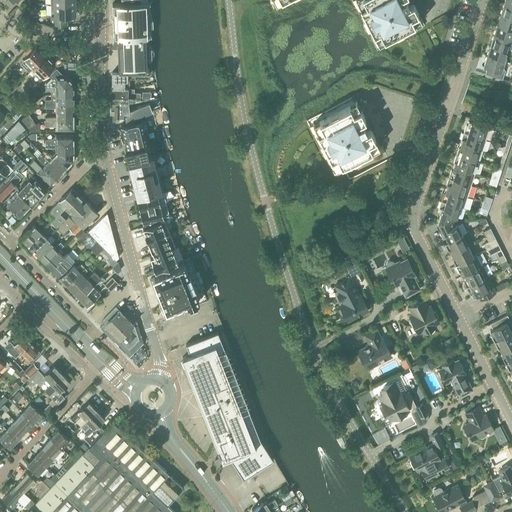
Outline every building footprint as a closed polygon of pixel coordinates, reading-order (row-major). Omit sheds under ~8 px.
[(269,0),(274,8),(290,0),(269,0)] [(352,0),(377,49),(424,24),(413,2),(416,1),(415,0),(352,0)] [(152,72),(150,35),(149,2),(112,3),(112,17),(112,23),(113,23),(114,47),(117,47),(118,72),(121,72),(143,72),(152,72)] [(74,3),(50,3),(51,23),(66,22),(66,15),(75,15),(74,3)] [(511,5),(504,3),(500,13),(511,17),(511,5)] [(511,17),(500,13),(497,24),(511,28),(511,17)] [(511,28),(497,24),(494,34),(511,40),(511,28)] [(511,40),(494,34),(490,44),(507,50),(511,40)] [(507,50),(490,44),(487,54),(504,60),(507,50)] [(20,62),(29,71),(33,68),(45,55),(41,51),(41,49),(38,46),(37,46),(36,46),(20,62)] [(504,60),(487,54),(483,65),(487,67),(485,73),(502,79),(504,72),(501,71),(504,60)] [(45,55),(33,68),(42,77),(55,64),(53,63),(53,61),(51,59),(50,59),(45,55)] [(45,86),(74,85),(73,83),(72,81),(72,80),(70,78),(68,77),(66,76),(60,76),(60,72),(56,67),(49,75),(53,79),(54,78),(56,78),(56,81),(45,81),(45,86)] [(129,78),(134,78),(143,78),(143,72),(121,72),(118,72),(112,72),(112,80),(111,88),(129,88),(129,78)] [(74,85),(45,86),(45,90),(51,90),(51,94),(67,94),(74,94),(74,85)] [(74,103),(74,94),(67,94),(51,94),(51,99),(45,99),(45,103),(45,102),(74,103)] [(386,159),(382,152),(370,128),(373,126),(370,122),(368,116),(365,117),(354,95),(306,119),(334,174),(344,169),(349,178),(386,159)] [(124,103),(111,103),(110,121),(115,121),(123,116),(125,122),(151,109),(148,101),(134,107),(135,109),(129,111),(128,103),(124,103)] [(56,111),(74,111),(74,103),(45,102),(45,103),(45,107),(56,107),(56,111)] [(74,111),(56,111),(56,116),(45,116),(45,120),(74,120),(74,111)] [(21,118),(24,122),(32,117),(29,113),(21,118)] [(32,117),(24,122),(27,126),(36,123),(36,122),(32,117)] [(8,118),(2,125),(6,129),(13,122),(8,118)] [(145,118),(121,124),(124,136),(147,130),(145,118)] [(5,133),(2,136),(7,141),(11,137),(16,134),(20,131),(25,128),(24,127),(17,119),(14,123),(7,130),(5,133)] [(74,128),(74,120),(45,120),(45,125),(56,125),(56,128),(74,128)] [(466,123),(463,131),(486,139),(490,127),(469,120),(467,124),(466,123)] [(147,130),(124,136),(127,148),(148,143),(150,143),(147,130)] [(482,138),(463,131),(461,139),(462,139),(461,143),(479,149),(482,150),(486,139),(482,138)] [(56,143),(73,143),(74,134),(56,134),(56,139),(45,138),(45,143),(56,143)] [(18,143),(13,148),(18,153),(23,147),(18,143)] [(73,143),(56,143),(45,143),(45,147),(56,147),(56,151),(73,151),(73,143)] [(127,148),(125,148),(128,161),(130,160),(151,155),(151,154),(148,143),(127,148)] [(456,154),(475,160),(479,149),(461,143),(460,146),(458,146),(456,154)] [(41,152),(61,172),(67,165),(54,153),(53,155),(43,149),(41,152)] [(73,151),(56,151),(54,153),(67,165),(73,159),(73,151)] [(42,166),(55,178),(61,172),(41,152),(37,156),(45,163),(42,166)] [(151,155),(130,160),(133,172),(157,166),(154,154),(151,154),(151,155)] [(456,154),(453,162),(455,162),(454,166),(471,171),(475,172),(479,161),(475,160),(456,154)] [(23,161),(21,158),(12,167),(13,168),(12,169),(14,171),(23,161)] [(55,178),(42,166),(41,167),(33,159),(29,164),(50,183),(55,178)] [(27,165),(23,161),(14,171),(16,173),(18,171),(20,173),(27,165)] [(6,162),(0,168),(0,180),(12,169),(13,168),(12,167),(6,162)] [(157,166),(133,172),(135,184),(160,178),(157,166)] [(451,169),(448,177),(471,184),(475,172),(471,171),(454,166),(452,169),(451,169)] [(14,184),(20,178),(22,175),(20,173),(18,171),(16,173),(0,189),(0,196),(3,200),(17,187),(14,184)] [(25,182),(39,195),(46,188),(32,174),(25,182)] [(448,177),(446,184),(447,185),(446,188),(464,195),(467,196),(471,184),(448,177)] [(160,178),(135,184),(138,195),(138,196),(163,190),(160,178)] [(39,195),(25,182),(17,191),(19,193),(7,205),(19,216),(39,195)] [(71,214),(85,201),(72,187),(58,201),(71,213),(71,214)] [(464,195),(446,188),(445,192),(443,192),(441,199),(460,206),(464,207),(467,196),(464,195)] [(166,202),(163,190),(138,196),(138,195),(136,196),(139,209),(166,202)] [(460,206),(441,199),(438,207),(440,208),(439,212),(440,212),(437,222),(455,220),(460,206)] [(86,200),(85,201),(71,214),(83,226),(97,212),(86,200)] [(54,218),(59,213),(64,209),(57,202),(47,212),(54,218)] [(166,202),(139,209),(142,221),(144,220),(146,225),(161,219),(160,216),(168,214),(166,202)] [(57,227),(65,219),(59,213),(54,218),(51,221),(57,227)] [(87,231),(111,255),(117,250),(109,220),(103,215),(87,231)] [(65,219),(57,227),(63,233),(74,222),(68,216),(65,219)] [(165,218),(143,227),(148,241),(170,231),(165,218)] [(444,243),(462,234),(455,220),(437,222),(442,231),(440,232),(442,235),(441,236),(444,243)] [(77,222),(70,229),(75,234),(82,227),(77,222)] [(28,244),(41,231),(34,225),(21,237),(28,244)] [(486,236),(493,232),(490,227),(483,231),(486,236)] [(88,234),(83,228),(75,235),(81,241),(88,234)] [(34,250),(47,237),(41,231),(28,244),(34,250)] [(170,231),(148,241),(151,250),(152,250),(154,254),(171,247),(175,246),(170,231)] [(486,249),(498,243),(493,232),(486,236),(488,241),(483,243),(486,249)] [(89,234),(85,238),(92,245),(96,241),(89,234)] [(462,234),(444,243),(448,251),(449,250),(451,253),(467,245),(462,234)] [(47,237),(34,250),(40,256),(52,244),(53,243),(47,237)] [(52,244),(40,256),(45,262),(60,248),(64,245),(60,241),(55,247),(52,244)] [(92,245),(90,247),(96,255),(99,252),(103,248),(96,241),(92,245)] [(498,243),(486,249),(489,255),(494,253),(496,257),(503,254),(498,243)] [(455,265),(473,255),(467,245),(451,253),(453,257),(451,257),(455,265)] [(154,254),(150,255),(152,261),(151,261),(155,270),(177,261),(171,247),(154,254)] [(51,268),(65,255),(62,252),(63,251),(60,248),(45,262),(51,268)] [(103,248),(99,252),(104,256),(101,259),(103,261),(106,259),(110,254),(103,248)] [(65,255),(51,268),(57,274),(74,258),(68,252),(65,255)] [(110,254),(106,259),(112,265),(116,261),(111,255),(110,254)] [(473,255),(455,265),(459,272),(460,271),(462,275),(479,267),(482,265),(476,254),(473,255)] [(503,254),(496,257),(499,262),(502,268),(509,265),(506,259),(503,254)] [(73,263),(59,276),(66,283),(84,266),(90,260),(87,257),(81,263),(77,267),(73,263)] [(386,266),(385,267),(390,277),(392,276),(396,284),(399,283),(405,296),(419,289),(413,276),(415,275),(406,258),(399,261),(399,260),(394,262),(393,261),(392,260),(391,260),(390,260),(389,260),(388,261),(387,261),(387,262),(386,262),(386,263),(386,264),(386,265),(386,266)] [(346,265),(351,274),(361,269),(356,260),(346,265)] [(479,267),(462,275),(464,278),(462,279),(466,286),(484,277),(484,278),(489,275),(483,264),(482,265),(479,267)] [(73,290),(86,277),(83,273),(87,269),(84,266),(66,283),(73,290)] [(86,277),(73,290),(80,297),(101,277),(98,274),(94,270),(86,277)] [(183,274),(154,284),(161,306),(190,296),(191,298),(199,297),(189,270),(183,272),(183,274)] [(101,277),(80,297),(87,304),(100,291),(97,288),(101,284),(100,284),(106,279),(102,275),(101,277)] [(104,284),(110,290),(118,283),(112,276),(104,284)] [(484,277),(466,286),(470,293),(471,293),(473,296),(478,294),(480,299),(496,292),(493,286),(489,288),(484,278),(484,277)] [(355,316),(368,309),(361,295),(359,296),(350,278),(339,283),(342,290),(337,293),(340,299),(342,298),(345,303),(340,305),(347,320),(349,318),(350,320),(356,317),(355,316)] [(433,330),(434,328),(434,327),(436,326),(434,324),(439,322),(436,316),(437,316),(437,313),(436,311),(434,309),(433,310),(430,305),(428,306),(424,299),(409,306),(412,314),(409,315),(418,332),(422,330),(423,332),(425,331),(426,333),(427,333),(429,332),(430,332),(431,331),(432,331),(433,330)] [(105,323),(101,327),(128,357),(142,343),(138,324),(135,325),(124,314),(129,310),(124,305),(119,309),(119,310),(116,306),(102,320),(106,323),(105,323)] [(494,341),(511,332),(511,323),(507,314),(489,323),(492,329),(490,330),(492,333),(490,334),(492,336),(494,341)] [(381,339),(380,336),(375,328),(364,334),(369,345),(358,350),(366,367),(391,355),(382,338),(381,339)] [(262,443),(225,350),(218,331),(186,343),(190,353),(182,357),(190,376),(222,458),(229,456),(243,478),(272,459),(262,443)] [(13,344),(8,349),(16,357),(21,352),(30,343),(27,340),(28,339),(23,334),(23,335),(20,332),(11,342),(13,344)] [(511,332),(494,341),(498,349),(499,348),(501,352),(511,345),(511,332)] [(453,338),(443,342),(446,347),(455,343),(453,338)] [(30,343),(21,352),(28,359),(27,360),(28,360),(31,362),(40,353),(38,350),(34,345),(33,345),(30,343)] [(511,345),(501,352),(503,355),(501,356),(505,363),(511,359),(511,345)] [(0,358),(0,368),(4,364),(7,366),(9,363),(7,361),(8,361),(2,356),(0,358)] [(435,357),(426,361),(430,370),(439,365),(435,357)] [(405,359),(401,361),(405,369),(409,367),(405,359)] [(459,395),(471,389),(464,373),(465,373),(458,359),(454,361),(453,360),(442,365),(443,367),(438,369),(445,382),(451,380),(459,395)] [(28,373),(25,376),(28,378),(38,368),(33,362),(25,370),(28,373)] [(38,368),(28,378),(34,384),(37,381),(40,384),(47,378),(51,383),(62,373),(53,364),(43,374),(38,368)] [(417,364),(411,367),(414,372),(420,370),(417,364)] [(62,373),(51,383),(52,383),(45,390),(53,398),(49,401),(55,407),(64,396),(59,391),(70,381),(62,373)] [(16,381),(12,386),(16,390),(20,385),(16,381)] [(405,411),(405,410),(408,409),(407,406),(414,402),(408,390),(401,394),(394,381),(383,387),(385,391),(379,395),(383,403),(382,404),(382,405),(382,406),(382,407),(382,408),(382,409),(382,410),(382,411),(383,411),(383,412),(384,413),(385,414),(386,414),(387,414),(388,415),(389,415),(390,418),(393,416),(394,417),(395,417),(396,417),(397,417),(398,417),(399,417),(401,417),(402,416),(403,415),(404,414),(404,413),(405,413),(405,412),(405,411)] [(18,399),(22,395),(18,391),(14,396),(18,399)] [(86,419),(97,410),(88,401),(78,411),(71,418),(74,421),(81,414),(86,419)] [(22,411),(33,421),(41,412),(30,402),(22,411)] [(420,416),(427,413),(422,403),(415,407),(420,416)] [(492,429),(493,428),(486,414),(483,415),(478,406),(465,412),(470,422),(463,425),(467,433),(468,433),(471,439),(479,435),(480,437),(482,438),(485,436),(486,434),(485,432),(492,429)] [(97,410),(86,419),(91,424),(83,431),(86,435),(83,437),(90,444),(104,430),(98,424),(105,418),(97,410)] [(33,421),(22,411),(14,420),(25,430),(33,421)] [(25,430),(14,420),(6,429),(17,439),(25,430)] [(173,511),(167,505),(184,486),(169,473),(113,421),(104,430),(90,444),(40,497),(25,511),(173,511)] [(73,430),(68,425),(64,428),(69,434),(73,430)] [(493,428),(492,429),(499,443),(506,439),(499,425),(493,428)] [(17,439),(6,429),(0,435),(0,438),(9,447),(17,439)] [(59,429),(50,438),(61,448),(69,439),(59,429)] [(433,443),(409,455),(411,458),(409,461),(413,467),(415,467),(417,471),(421,469),(426,480),(450,468),(445,458),(440,460),(435,449),(443,445),(437,432),(430,435),(433,443)] [(50,438),(42,446),(53,456),(57,452),(60,454),(63,451),(60,449),(61,448),(50,438)] [(79,444),(85,450),(88,446),(82,441),(79,444)] [(34,455),(45,465),(53,456),(42,446),(34,455)] [(71,457),(75,461),(83,452),(80,449),(71,457)] [(45,465),(34,455),(26,464),(37,473),(45,465)] [(63,466),(67,469),(75,461),(71,457),(63,466)] [(508,495),(511,493),(511,470),(509,465),(499,471),(500,474),(492,478),(499,491),(505,488),(508,495)] [(67,469),(63,466),(55,474),(58,478),(67,469)] [(15,485),(22,491),(24,493),(36,479),(27,471),(15,485)] [(47,476),(42,480),(50,487),(55,482),(50,477),(49,478),(47,476)] [(42,480),(36,486),(40,489),(37,493),(40,497),(50,487),(42,480)] [(491,499),(498,496),(491,481),(486,484),(485,488),(491,499)] [(433,492),(435,495),(433,496),(434,498),(433,500),(435,503),(436,503),(437,506),(437,507),(438,510),(440,510),(440,511),(465,500),(457,484),(442,491),(441,488),(439,487),(434,490),(433,492)] [(3,498),(12,506),(17,500),(28,510),(35,502),(24,493),(22,491),(15,485),(3,498)] [(484,490),(475,495),(481,505),(490,501),(484,490)] [(288,492),(281,496),(283,500),(290,496),(288,492)] [(290,496),(283,500),(286,504),(293,500),(290,496)] [(251,508),(253,511),(265,511),(277,504),(274,499),(267,504),(265,500),(251,508)] [(462,511),(466,511),(475,508),(471,500),(460,506),(462,511)]
